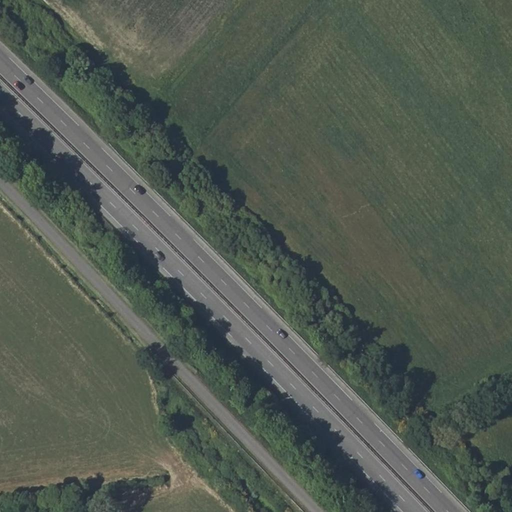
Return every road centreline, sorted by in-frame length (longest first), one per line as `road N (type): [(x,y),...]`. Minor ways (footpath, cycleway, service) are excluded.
road 1 (trunk): [(447,511),(0,61)]
road 2 (trunk): [(0,94),(414,511)]
road 3 (unclassified): [(316,511),(0,181)]
